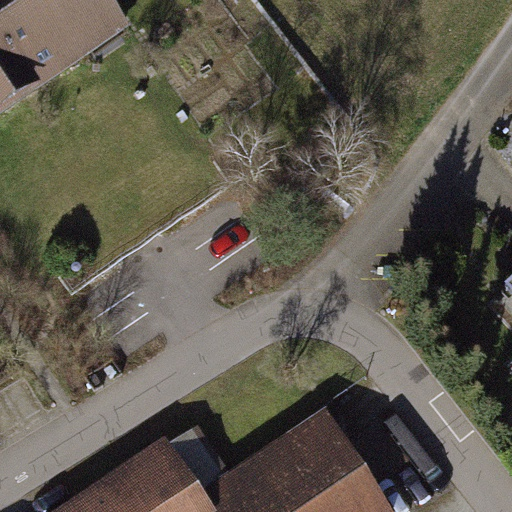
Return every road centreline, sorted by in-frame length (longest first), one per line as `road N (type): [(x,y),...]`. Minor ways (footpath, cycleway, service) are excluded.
road 1 (residential): [(0,493),(339,285),(511,497)]
road 2 (track): [(339,285),(511,55)]
